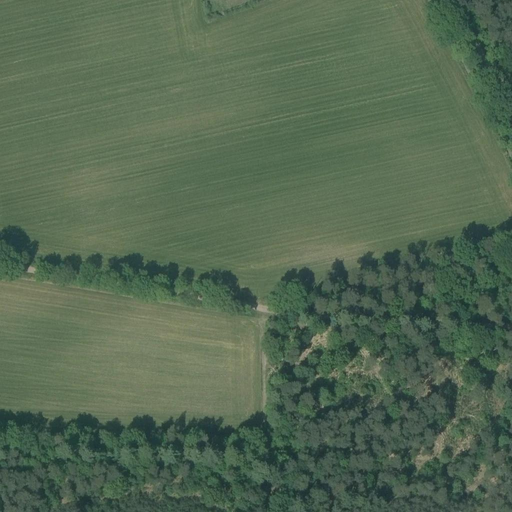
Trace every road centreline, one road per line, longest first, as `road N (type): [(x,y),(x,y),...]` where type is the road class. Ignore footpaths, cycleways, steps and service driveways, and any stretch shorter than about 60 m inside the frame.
road 1 (track): [(0,265),(265,310),(511,326)]
road 2 (track): [(267,493),(471,505),(511,492)]
road 3 (track): [(265,310),(267,493)]
